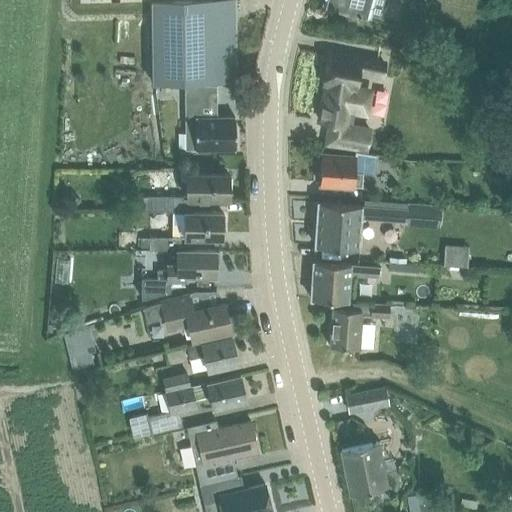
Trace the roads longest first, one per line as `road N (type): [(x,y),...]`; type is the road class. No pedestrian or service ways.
road 1 (tertiary): [(330,511),(276,276),(267,113),(291,0)]
road 2 (track): [(301,390),(394,377),(511,434)]
